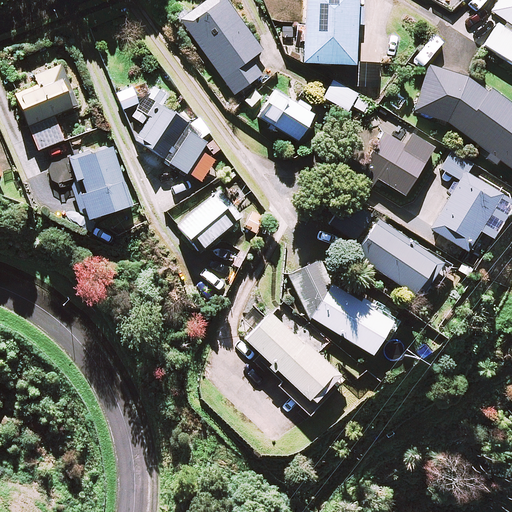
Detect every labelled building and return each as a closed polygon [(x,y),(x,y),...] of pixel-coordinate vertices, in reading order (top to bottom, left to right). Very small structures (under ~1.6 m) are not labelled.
[(261,51),(223,0),(209,0),(179,22),(233,96),(261,75),(250,59),(261,51)] [(352,67),(354,27),(361,28),(362,8),(355,7),(355,0),(302,0),(299,65),(352,67)] [(511,0),(499,0),(491,13),(499,19),(482,46),(511,65),(511,0)] [(447,125),(485,154),(481,159),(493,169),(497,163),(511,173),(511,105),(476,79),(427,62),(409,112),(447,125)] [(80,106),(62,66),(34,78),(38,86),(14,96),(37,152),(62,141),(53,118),(80,106)] [(357,95),(332,81),(322,99),(347,112),(357,95)] [(312,114),(275,92),(258,120),(296,142),(312,114)] [(209,140),(159,107),(135,142),(185,175),(209,140)] [(402,196),(433,147),(403,128),(383,115),(346,175),(369,189),(375,179),(402,196)] [(130,207),(111,146),(68,160),(76,184),(72,185),(84,222),(130,207)] [(428,230),(444,240),(440,246),(457,257),(461,251),(464,253),(477,232),(489,240),(511,202),(466,173),(471,166),(450,152),(439,169),(458,181),(428,230)] [(240,219),(218,191),(175,225),(196,253),(240,219)] [(372,216),(354,204),(335,230),(353,243),(372,216)] [(264,218),(251,210),(241,228),(254,235),(264,218)] [(446,270),(377,221),(353,255),(423,304),(446,270)] [(388,341),(399,323),(360,299),(358,302),(329,284),(319,261),(287,275),(307,322),(312,320),(370,356),(382,337),(388,341)] [(341,380),(269,314),(243,342),(287,382),(280,391),(308,416),(341,380)]
